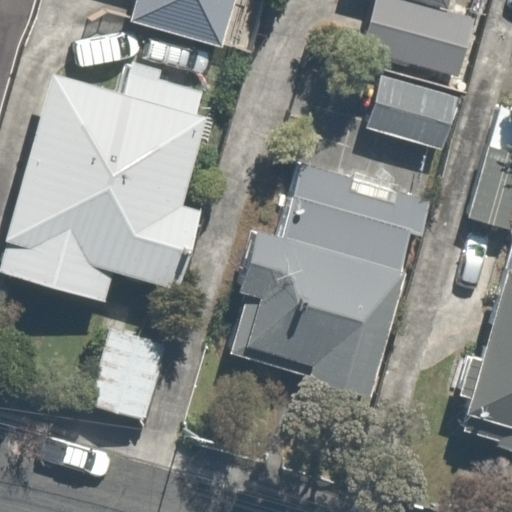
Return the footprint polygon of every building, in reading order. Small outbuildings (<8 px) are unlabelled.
[(218,57),(234,0),(126,0),(119,30),(218,57)] [(449,5),(450,0),(351,0),(372,5),(359,54),(384,61),(363,137),(442,158),(481,13),(449,5)] [(116,101),(48,82),(0,256),(0,287),(105,316),(112,288),(183,308),(205,226),(182,219),(217,92),(125,67),(116,101)] [(511,220),(511,155),(482,147),(460,225),(507,238),(511,220)] [(372,416),(425,210),(426,205),(289,170),(271,240),(247,234),(230,303),(239,306),(220,377),(372,416)] [(511,459),(511,244),(477,362),(469,360),(446,440),(511,459)] [(166,342),(105,326),(83,413),(144,429),(166,342)]
